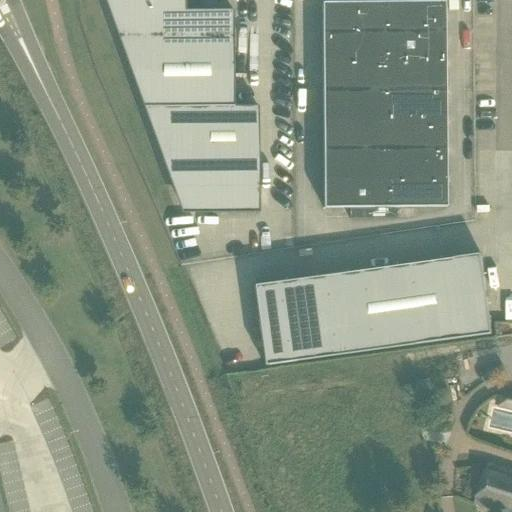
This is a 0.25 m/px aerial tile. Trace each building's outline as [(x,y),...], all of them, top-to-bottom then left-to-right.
[(185,12),(184,0),(107,0),(118,31),(115,32),(155,141),(157,140),(183,210),(210,210),(210,214),(258,214),(257,107),(233,108),(232,12),(185,12)] [(321,4),(323,208),(448,208),(445,1),(321,4)] [(482,255),(254,287),(264,366),(493,335),(482,255)] [(295,408),(295,428),(302,447),(309,466),(316,486),(323,505),(325,511),(401,511),(402,492),(403,471),(404,451),(404,431),(397,411),(390,392),(383,373),(296,388),(295,408)] [(242,379),(232,383),(238,398),(248,395),(242,379)] [(429,380),(416,382),(417,391),(430,389),(429,380)] [(511,511),(511,468),(490,461),(474,505),(496,511),(511,511)]
